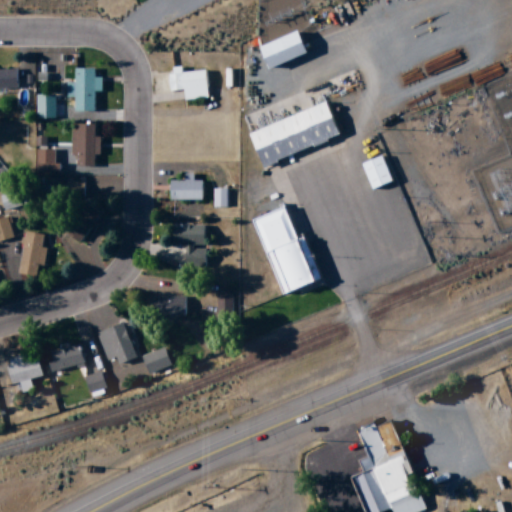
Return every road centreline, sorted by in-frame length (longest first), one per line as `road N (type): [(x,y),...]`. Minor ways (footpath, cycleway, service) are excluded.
road 1 (residential): [(0,30),(105,30),(129,48),(142,83),(134,261),(99,292),(0,320)]
road 2 (primary): [(96,511),(511,328)]
